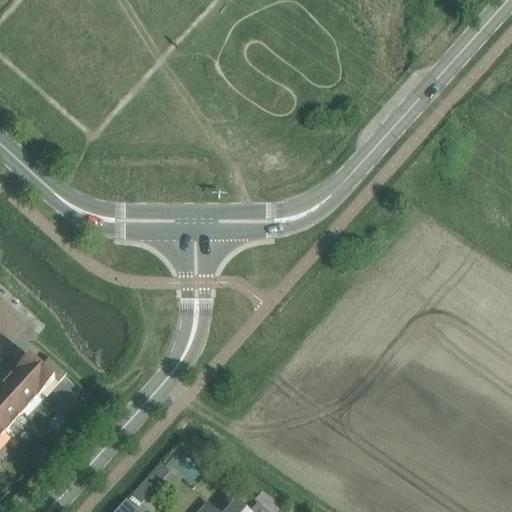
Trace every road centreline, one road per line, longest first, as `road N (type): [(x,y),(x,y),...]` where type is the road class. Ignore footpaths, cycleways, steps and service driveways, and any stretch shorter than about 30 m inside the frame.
road 1 (tertiary): [(194,221),(308,215),(507,0)]
road 2 (tertiary): [(47,511),(182,359),(197,309),(194,221)]
road 3 (tertiary): [(194,221),(93,218),(68,206),(0,144)]
